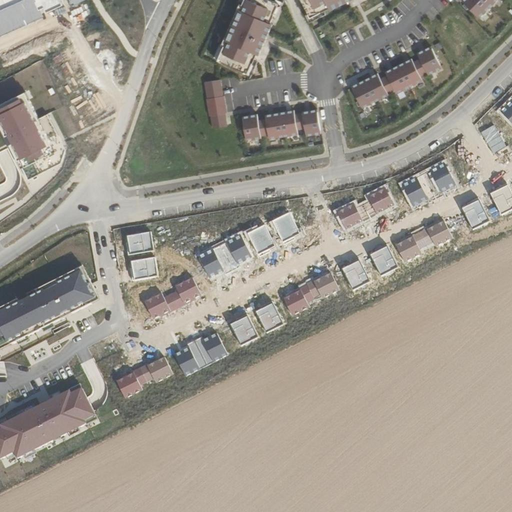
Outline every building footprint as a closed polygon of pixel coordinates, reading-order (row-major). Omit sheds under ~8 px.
[(0,0),(0,37),(65,8),(61,0),(0,0)] [(272,0),(242,0),(216,60),(250,75),(281,4),(272,0)] [(301,0),(312,19),(348,0),(301,0)] [(466,0),(465,2),(482,19),(501,0),(466,0)] [(44,34),(47,40),(62,33),(59,27),(44,34)] [(437,45),(420,53),(422,58),(430,73),(431,76),(448,68),(437,45)] [(416,58),(388,72),(389,75),(397,90),(398,93),(427,79),(426,76),(418,60),(416,58)] [(430,73),(422,58),(418,60),(426,76),(430,73)] [(383,74),(354,87),(364,108),(393,95),(392,93),(384,77),(383,74)] [(397,90),(389,75),(384,77),(392,93),(397,90)] [(222,80),(204,83),(211,127),(229,124),(222,80)] [(26,91),(0,104),(0,125),(21,168),(56,151),(26,91)] [(511,100),(501,111),(511,122),(511,100)] [(299,109),(268,114),(269,119),(272,134),(272,139),(304,133),(303,131),(300,114),(299,109)] [(320,109),(305,112),(305,114),(308,130),(308,136),(324,133),(320,109)] [(263,113),(244,116),(248,141),(267,137),(266,135),(264,120),(263,113)] [(91,157),(102,134),(89,128),(77,150),(91,157)] [(444,160),(400,183),(413,209),(457,186),(444,160)] [(354,201),(336,210),(345,230),(395,207),(385,186),(366,196),(368,200),(356,206),(354,201)] [(511,211),(511,195),(507,186),(490,194),(502,217),(511,211)] [(491,221),(479,199),(462,207),(474,230),(491,221)] [(300,234),(289,211),(272,220),(284,242),(300,234)] [(434,247),(452,238),(443,218),(393,241),(402,261),(422,252),(420,248),(432,242),(434,247)] [(275,247),(264,225),(247,233),(258,256),(275,247)] [(152,232),(125,236),(129,255),(155,251),(152,232)] [(241,232),(197,255),(210,281),(254,258),(241,232)] [(399,268),(387,246),(371,254),(382,277),(399,268)] [(156,257),(131,261),(134,280),(159,276),(156,257)] [(370,282),(359,260),(342,268),(354,291),(370,282)] [(106,299),(90,266),(35,293),(36,297),(25,302),(23,299),(0,310),(0,347),(2,351),(106,299)] [(341,293),(329,270),(312,279),(324,301),(341,293)] [(161,292),(143,301),(153,321),(202,297),(193,277),(173,286),(176,291),(164,297),(161,292)] [(312,310),(300,288),(284,296),(295,319),(312,310)] [(283,325),(272,302),(255,311),(267,333),(283,325)] [(258,336),(247,314),(230,322),(242,345),(258,336)] [(217,329),(173,352),(186,378),(231,355),(217,329)] [(156,386),(175,377),(165,357),(115,379),(124,400),(144,391),(142,386),(154,381),(156,386)] [(102,417),(87,388),(78,392),(77,390),(5,425),(7,428),(0,431),(0,449),(6,461),(20,454),(23,459),(95,424),(93,421),(102,417)]
